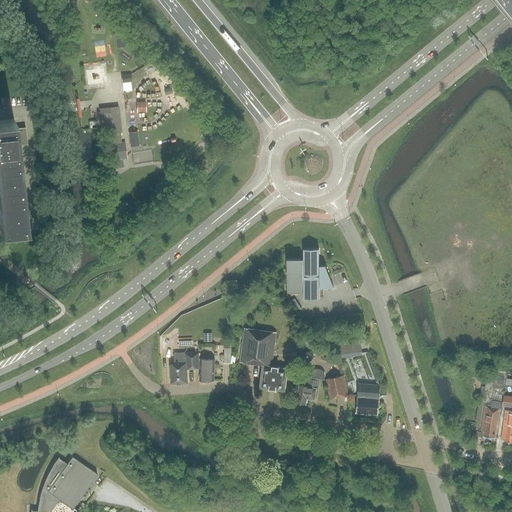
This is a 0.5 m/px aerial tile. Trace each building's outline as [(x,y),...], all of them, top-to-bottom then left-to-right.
[(132,82),(131,74),(122,75),(123,83),(132,82)] [(133,92),(132,82),(123,83),(124,92),(133,92)] [(139,112),(146,112),(145,102),(137,102),(137,112),(139,112)] [(128,158),(126,142),(113,143),(112,133),(121,132),(118,107),(100,109),(100,114),(98,114),(99,120),(105,120),(108,144),(111,144),(113,160),(128,158)] [(0,230),(26,228),(17,145),(15,129),(14,119),(0,120),(0,230)] [(26,128),(15,129),(17,145),(28,144),(26,128)] [(139,145),(137,131),(129,132),(131,146),(139,145)] [(319,249),(318,249),(304,249),(304,259),(287,259),(287,293),(304,293),(304,299),(305,299),(305,298),(318,298),(318,299),(319,299),(319,288),(334,288),(325,266),(319,266),(319,249)] [(245,328),(241,363),(263,365),(260,388),(285,391),(288,368),(272,366),(276,332),(245,328)] [(361,341),(340,343),(342,356),(362,353),(361,341)] [(187,369),(199,368),(199,352),(186,353),(174,353),(175,365),(170,365),(171,384),(188,383),(187,369)] [(214,380),(215,359),(201,359),(200,380),(202,382),(207,382),(208,380),(214,380)] [(324,379),(324,378),(324,377),(324,376),(324,375),(324,374),(323,374),(322,372),(320,370),(317,370),(314,370),(312,372),(311,373),(311,374),(310,377),(308,387),(299,385),(296,402),(306,404),(307,398),(314,400),(317,388),(316,388),(318,379),(324,380),(324,379)] [(344,375),(327,379),(331,399),(348,395),(344,375)] [(378,414),(380,385),(358,383),(356,413),(378,414)] [(511,407),(511,396),(504,395),(503,406),(511,407)] [(494,438),(498,409),(502,409),(502,406),(499,405),(499,402),(489,400),(488,407),(484,406),(480,431),(483,432),(483,436),(494,438)] [(511,443),(511,412),(511,417),(507,416),(506,423),(504,422),(501,438),(504,439),(504,442),(511,443)] [(76,511),(77,511),(73,508),(97,474),(72,456),(68,463),(59,457),(57,458),(55,462),(52,466),(51,468),(49,472),(47,476),(46,479),(45,483),(44,485),(42,489),(42,491),(40,496),(39,500),(39,503),(38,507),(38,509),(31,509),(30,511),(76,511)]
